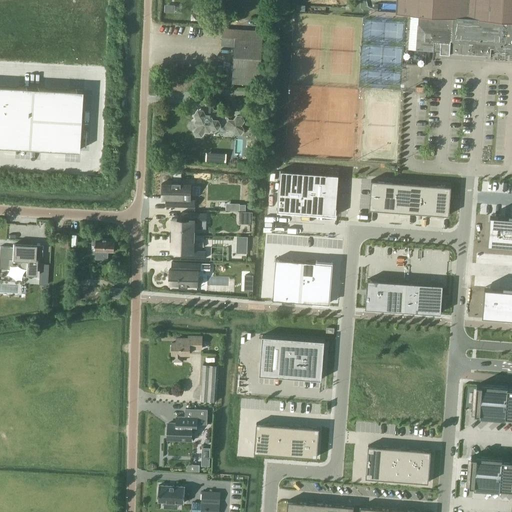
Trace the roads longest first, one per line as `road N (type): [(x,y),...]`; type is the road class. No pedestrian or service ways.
road 1 (unclassified): [(340,437),(354,233),(463,240)]
road 2 (unclassified): [(131,511),(136,217)]
road 3 (unclassified): [(136,217),(150,0)]
road 4 (unclassified): [(445,506),(272,494)]
road 5 (unclassified): [(136,217),(0,210)]
road 6 (unclassified): [(272,494),(274,469),(337,474),(340,437)]
